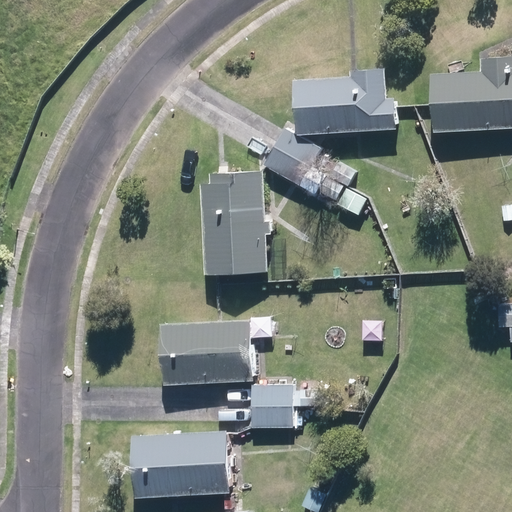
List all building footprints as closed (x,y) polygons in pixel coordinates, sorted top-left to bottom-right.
[(511,52),(486,53),(487,65),(438,67),(441,125),(511,122),(511,52)] [(392,92),(390,63),(357,64),(357,71),(301,74),(304,129),(402,124),(400,92),(392,92)] [(289,123),(279,142),(316,162),(326,144),(289,123)] [(316,162),(279,142),(268,161),(305,183),(316,162)] [(359,169),(341,159),(333,174),(351,183),(359,169)] [(270,218),(267,166),(216,169),(216,178),(207,178),(211,269),(272,266),(271,230),(275,229),(275,217),(270,218)] [(339,197),(347,183),(329,173),(321,188),(339,197)] [(328,291),(329,317),(366,315),(365,305),(382,304),(381,277),(364,278),(364,290),(328,291)] [(511,299),(502,300),(502,323),(511,322),(511,299)] [(170,379),(257,375),(255,314),(168,318),(170,379)] [(256,381),(256,402),(297,402),(297,381),(256,381)] [(324,387),(304,386),(304,403),(324,403),(324,387)] [(296,417),(297,403),(297,402),(256,402),(256,423),(296,424),(296,417)] [(297,403),(296,417),(310,417),(310,403),(297,403)] [(235,488),(232,426),(139,430),(142,492),(235,488)]
